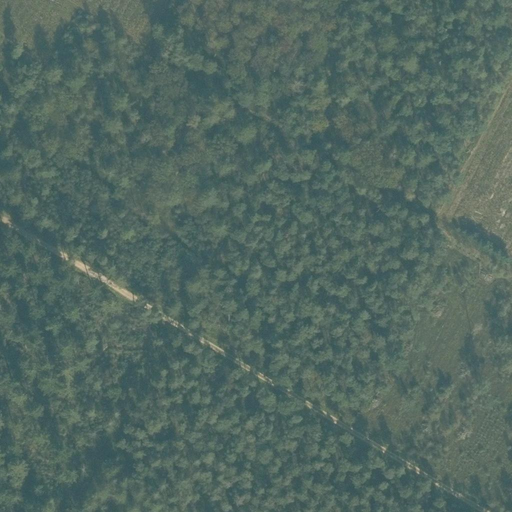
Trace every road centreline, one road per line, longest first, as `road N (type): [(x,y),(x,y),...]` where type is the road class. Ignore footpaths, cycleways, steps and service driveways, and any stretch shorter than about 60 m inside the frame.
road 1 (track): [(186,334),(474,511)]
road 2 (track): [(0,221),(186,334)]
